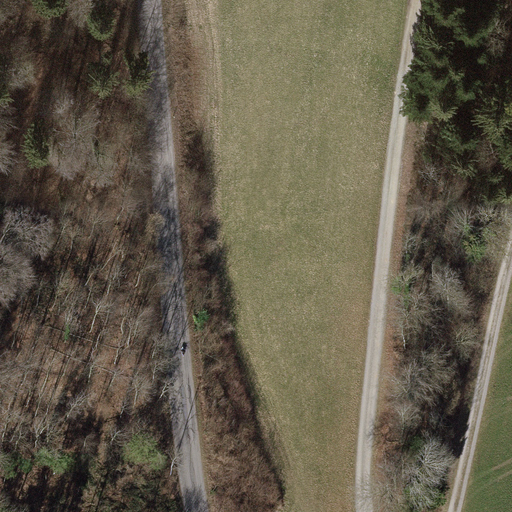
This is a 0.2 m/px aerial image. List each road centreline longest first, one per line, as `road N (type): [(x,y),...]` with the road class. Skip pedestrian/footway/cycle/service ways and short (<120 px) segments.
road 1 (track): [(416,0),(381,237),(366,511)]
road 2 (tertiary): [(201,511),(149,0)]
road 3 (track): [(456,511),(511,251)]
